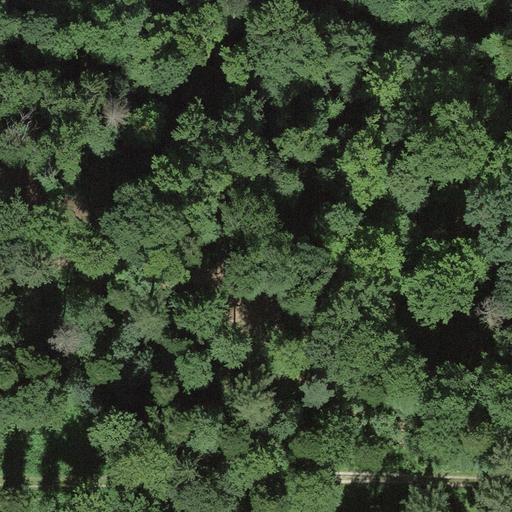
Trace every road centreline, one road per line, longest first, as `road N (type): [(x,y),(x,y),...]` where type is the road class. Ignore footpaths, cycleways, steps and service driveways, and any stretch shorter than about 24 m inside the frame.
road 1 (track): [(0,475),(511,485)]
road 2 (track): [(511,30),(261,0)]
